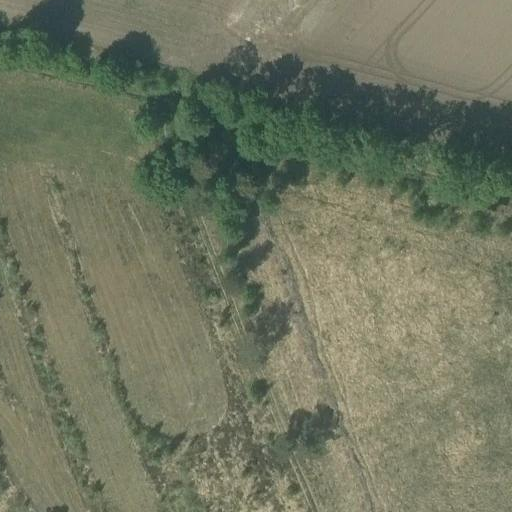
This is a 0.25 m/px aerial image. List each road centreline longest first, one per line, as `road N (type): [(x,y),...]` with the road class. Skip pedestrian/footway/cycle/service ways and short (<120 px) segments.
road 1 (track): [(310,511),(172,101)]
road 2 (track): [(511,191),(172,101)]
